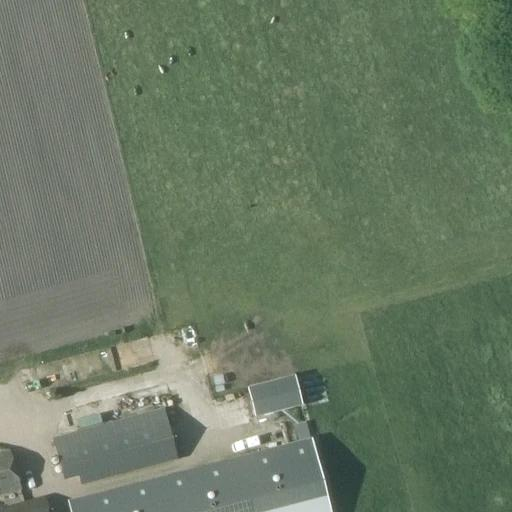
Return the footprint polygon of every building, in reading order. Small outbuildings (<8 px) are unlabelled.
[(148,349),(118,358),(123,376),(153,367),(148,349)] [(303,378),(256,391),(262,413),(309,401),(303,378)] [(164,411),(53,440),(64,482),(79,478),(81,487),(177,462),(164,411)] [(86,511),(338,511),(320,442),(85,504),(86,511)] [(9,453),(0,455),(0,496),(20,491),(9,453)] [(45,511),(43,501),(0,511),(45,511)]
